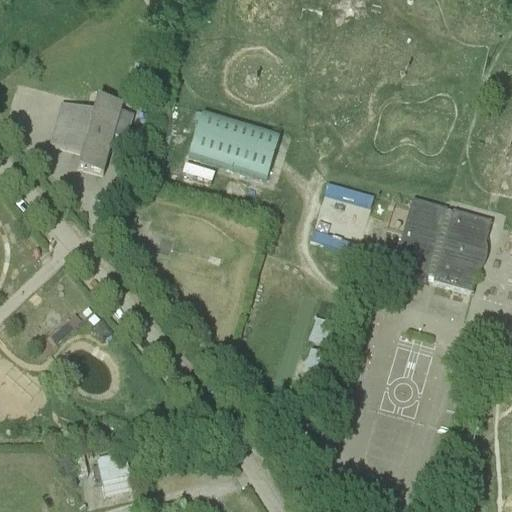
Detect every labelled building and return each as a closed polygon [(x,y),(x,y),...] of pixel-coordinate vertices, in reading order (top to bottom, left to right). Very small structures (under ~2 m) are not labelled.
[(132,78),(155,84),(157,75),(134,68),(132,78)] [(92,116),(60,107),(49,148),(80,157),(76,171),(101,178),(121,109),(96,102),(92,116)] [(201,117),(188,159),(265,183),(278,141),(201,117)] [(185,170),(184,178),(208,184),(210,176),(185,170)] [(490,226),(451,215),(450,219),(444,217),(445,214),(411,204),(391,275),(425,285),(426,282),(432,283),(431,287),(470,298),(490,226)] [(96,485),(134,477),(130,455),(91,463),(96,485)]
